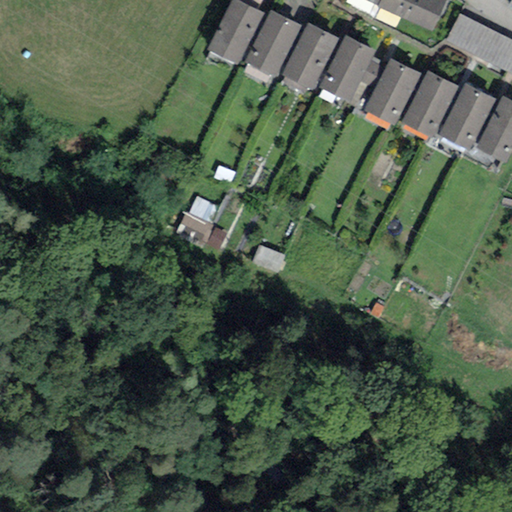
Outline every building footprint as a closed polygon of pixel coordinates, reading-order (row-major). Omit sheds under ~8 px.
[(446,1),(443,0),(380,0),(377,6),(430,32),(446,1)] [(238,6),(215,52),(242,65),(265,19),(238,6)] [(511,40),(459,14),(445,43),(511,76),(511,40)] [(275,17),(252,63),(279,76),(302,30),(275,17)] [(313,29),(290,75),(317,89),(340,43),(313,29)] [(350,42),(327,88),(354,101),(377,55),(350,42)] [(395,65),(372,111),(399,124),(422,78),(395,65)] [(433,79),(411,125),(437,138),(460,92),(433,79)] [(469,91),(446,137),(473,150),(496,104),(469,91)] [(511,109),(505,106),(482,152),(509,165),(511,160),(511,109)]
